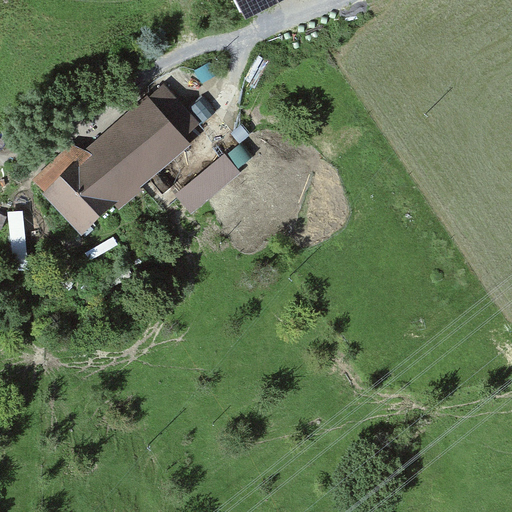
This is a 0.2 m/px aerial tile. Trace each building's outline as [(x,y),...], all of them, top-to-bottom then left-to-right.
[(243,0),(249,10),(270,0),(243,0)] [(162,87),(149,98),(178,134),(192,123),(162,87)] [(88,98),(56,114),(61,125),(93,110),(88,98)] [(136,116),(87,157),(119,196),(124,201),(138,189),(136,186),(156,169),(153,166),(184,141),(178,134),(149,98),(132,112),(136,116)] [(119,196),(87,157),(73,150),(36,181),(81,230),(119,196)] [(183,195),(192,205),(234,171),(226,160),(183,195)]
